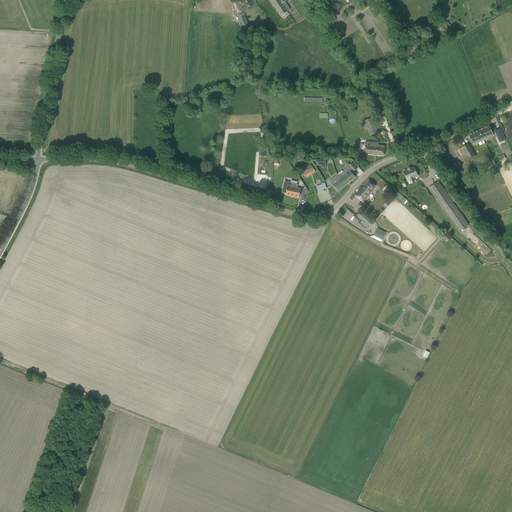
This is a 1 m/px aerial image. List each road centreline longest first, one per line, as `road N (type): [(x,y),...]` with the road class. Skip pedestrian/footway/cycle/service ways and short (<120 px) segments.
road 1 (unclassified): [(38,160),(125,163),(309,215),(329,207),(373,163),(511,101)]
road 2 (unclassified): [(38,160),(58,32)]
